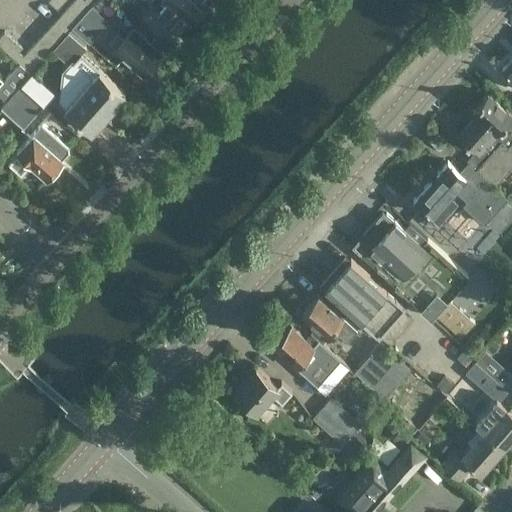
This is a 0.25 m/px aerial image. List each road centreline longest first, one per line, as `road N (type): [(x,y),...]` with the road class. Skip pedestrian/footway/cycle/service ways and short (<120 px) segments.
road 1 (tertiary): [(105,440),(502,0)]
road 2 (residential): [(289,0),(56,261)]
